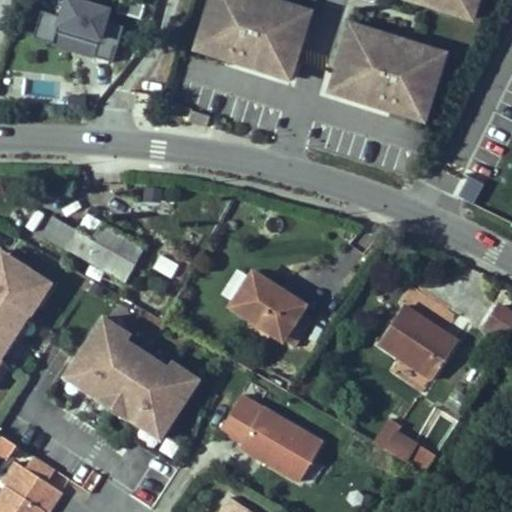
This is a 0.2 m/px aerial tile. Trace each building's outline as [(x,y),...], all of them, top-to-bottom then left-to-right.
[(38,12),(31,43),(113,61),(120,25),(106,22),(109,8),(72,0),(59,0),(57,16),(38,12)] [(195,48),(190,61),(223,71),(226,62),(239,66),(236,75),(272,86),(275,87),(278,77),(289,80),(290,78),(303,35),(304,33),(292,29),(295,19),(293,18),(256,7),(254,16),(242,12),(244,3),(234,0),(209,0),(207,7),(207,9),(214,11),(203,47),(195,45),(195,48)] [(404,0),(402,8),(416,12),(418,13),(420,6),(457,17),(454,24),(457,25),(470,29),(479,0),(404,0)] [(203,47),(214,11),(207,9),(207,7),(205,6),(192,47),(195,48),(195,45),(203,47)] [(457,17),(420,6),(418,13),(416,12),(415,15),(456,28),(457,25),(454,24),(457,17)] [(295,19),(292,29),(304,33),(303,35),(306,36),(310,21),(294,16),(293,18),(295,19)] [(344,45),(356,49),(359,38),(362,39),(362,37),(346,32),(341,46),(343,47),(344,45)] [(330,90),(329,93),(342,96),(338,106),(341,107),(377,118),(380,109),(392,113),(389,122),(422,132),(427,116),(420,114),(431,78),(438,80),(439,78),(443,64),(410,54),(407,63),(395,60),(398,50),(362,39),(359,38),(356,49),(344,45),(343,47),(330,90)] [(275,87),(272,86),(271,88),(288,93),(292,79),(290,78),(289,80),(278,77),(275,87)] [(438,80),(431,78),(420,114),(427,116),(426,119),(429,119),(441,79),(439,78),(438,80)] [(329,93),(330,90),(328,89),(324,104),(340,110),(341,107),(338,106),(342,96),(329,93)] [(185,128),(182,139),(199,145),(202,134),(185,128)] [(465,179),(459,198),(474,203),(480,184),(465,179)] [(144,186),(140,203),(159,206),(162,190),(144,186)] [(60,231),(50,247),(130,295),(151,261),(112,238),(102,256),(60,231)] [(157,257),(152,272),(171,278),(176,263),(157,257)] [(0,284),(10,268),(4,264),(0,270),(0,284)] [(9,367),(19,350),(29,333),(33,328),(34,329),(41,318),(54,296),(10,268),(0,284),(0,383),(7,373),(5,372),(9,367)] [(264,292),(244,324),(296,357),(316,324),(264,292)] [(103,306),(107,299),(99,295),(95,302),(103,306)] [(46,322),(58,303),(52,300),(41,318),(46,322)] [(511,340),(511,315),(510,314),(498,332),(511,340)] [(414,319),(390,359),(446,392),(471,350),(458,343),(455,346),(436,336),(438,333),(414,319)] [(170,444),(204,389),(178,372),(174,378),(131,351),(134,346),(108,329),(74,385),(91,396),(88,400),(103,409),(105,405),(137,424),(135,429),(148,437),(151,433),(169,444),(170,444)] [(30,350),(35,337),(29,333),(19,350),(25,354),(27,354),(30,350)] [(21,364),(26,355),(25,354),(19,350),(9,367),(14,370),(21,364)] [(289,368),(279,383),(298,394),(307,380),(289,368)] [(91,396),(74,385),(70,392),(88,403),(88,400),(91,396)] [(137,424),(105,405),(103,409),(101,411),(133,431),(135,429),(137,424)] [(251,408),(231,443),(253,455),(250,460),(310,494),(333,454),(251,408)] [(169,444),(151,433),(148,437),(147,439),(165,450),(169,444)] [(456,474),(408,446),(398,462),(446,489),(456,474)] [(25,457),(16,452),(9,463),(18,468),(25,457)] [(64,511),(71,502),(25,473),(12,495),(16,497),(6,511),(64,511)]
